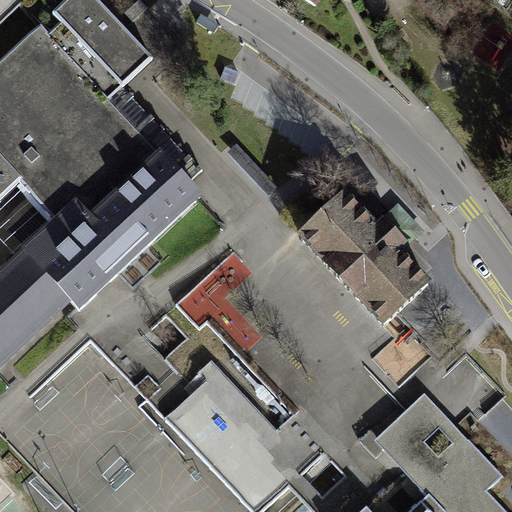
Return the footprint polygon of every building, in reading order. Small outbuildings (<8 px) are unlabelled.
[(52,224),(158,125),(126,91),(158,60),(101,0),(62,0),(0,58),(0,212),(22,191),(52,224)] [(297,0),(314,12),(322,0),(297,0)] [(158,125),(52,224),(0,272),(0,374),(69,309),(76,316),(202,197),(191,186),(205,174),(158,125)] [(342,196),(298,239),(387,330),(431,287),(401,257),(422,236),(396,209),(374,229),(342,196)] [(205,394),(171,426),(252,511),(263,511),(292,485),(256,446),(262,441),(244,422),(238,428),(205,394)] [(507,511),(487,492),(503,477),(426,395),(375,442),(427,497),(410,511),(370,511),(367,509),(363,511),(507,511)]
